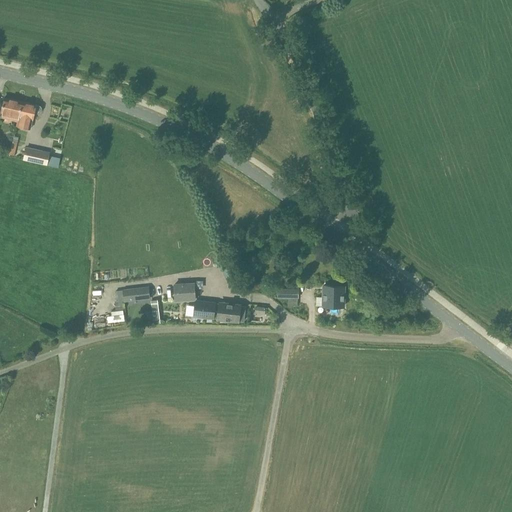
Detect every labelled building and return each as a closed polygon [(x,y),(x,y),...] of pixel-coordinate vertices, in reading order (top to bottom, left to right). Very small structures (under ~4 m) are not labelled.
[(4,98),(1,113),(3,114),(2,118),(16,122),(20,101),(4,98)] [(32,121),(34,113),(39,114),(41,113),(42,108),(40,106),(36,105),(20,101),(16,122),(31,125),(32,121)] [(10,148),(9,155),(14,157),(18,143),(12,142),(11,149),(10,148)] [(26,148),(23,160),(47,166),(49,153),(26,148)] [(239,283),(230,287),(232,291),(241,287),(239,283)] [(194,284),(174,285),(175,301),(195,300),(194,284)] [(291,290),(292,284),(284,284),(285,289),(279,289),(278,297),(298,298),(298,290),(291,290)] [(344,287),(323,286),(323,306),(344,307),(344,287)] [(122,291),(124,301),(150,298),(149,288),(122,291)] [(147,300),(147,310),(155,310),(155,299),(147,300)] [(244,316),(240,315),(240,306),(219,303),(219,305),(215,304),(215,303),(203,302),(195,301),(193,317),(213,319),(239,322),(239,321),(244,322),(245,321),(245,317),(244,316)]
